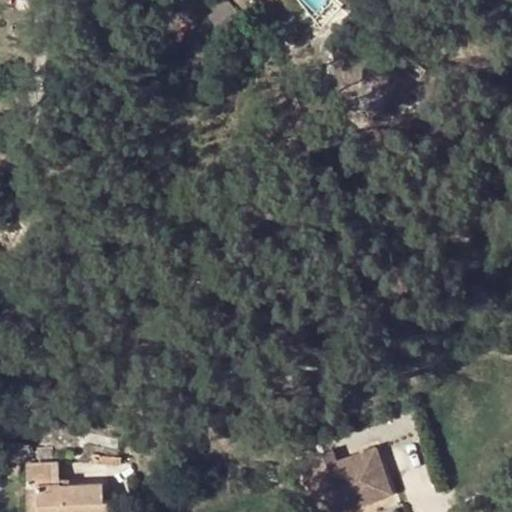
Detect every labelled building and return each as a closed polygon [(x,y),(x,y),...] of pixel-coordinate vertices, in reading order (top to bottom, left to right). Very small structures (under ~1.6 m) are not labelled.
[(246,0),(255,11),(265,3),(262,0),(246,0)] [(339,7),(331,0),(329,0),(312,18),(320,26),(339,7)] [(258,37),(235,8),(220,19),(226,27),(221,31),(237,53),(258,37)] [(315,457),(301,463),(319,511),(390,482),(372,435),(334,451),(315,457)] [(311,446),(315,457),(334,451),(330,440),(311,446)] [(92,456),(92,465),(120,466),(121,457),(92,456)] [(36,484),(37,511),(110,511),(110,501),(102,501),(101,485),(73,485),(67,486),(67,481),(57,482),(56,464),(25,466),(26,484),(36,484)]
